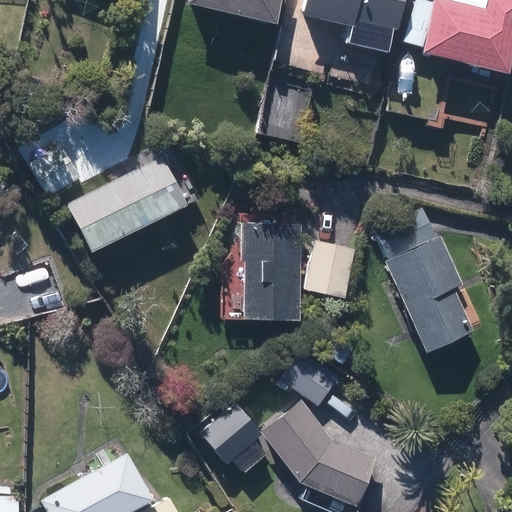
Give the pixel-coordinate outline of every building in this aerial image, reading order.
[(203,0),(279,17),(282,0),(203,0)] [(307,0),(306,7),(356,19),(357,14),(398,24),(403,0),(307,0)] [(465,0),(437,0),(426,46),(510,66),(511,58),(511,0),(487,0),(486,5),(465,0)] [(33,162),(52,192),(82,174),(63,144),(33,162)] [(71,199),(95,246),(190,198),(166,151),(71,199)] [(391,255),(387,257),(428,345),(473,323),(454,283),(463,279),(441,231),(438,233),(424,204),(377,226),(391,255)] [(302,313),(302,220),(244,220),(243,253),(248,253),(248,312),(302,313)] [(356,245),(317,237),(307,283),(347,291),(356,245)] [(302,348),(283,376),(320,402),(339,374),(302,348)] [(379,454),(334,435),(302,394),(262,425),(302,476),(358,501),(379,454)] [(44,494),(53,511),(122,511),(157,494),(132,448),(44,494)] [(0,492),(0,511),(20,511),(21,494),(0,492)] [(138,511),(182,511),(172,494),(138,511)]
